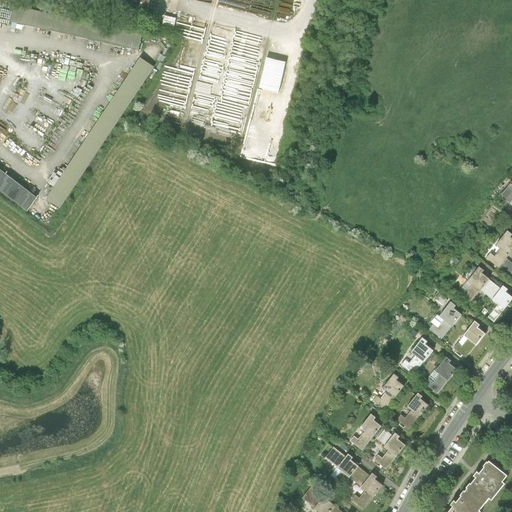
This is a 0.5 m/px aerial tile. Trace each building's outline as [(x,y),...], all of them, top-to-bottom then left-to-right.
[(511,201),(511,184),(502,196),(510,203),(511,201)] [(490,254),(486,259),(499,269),(499,268),(507,259),(511,252),(511,241),(510,240),(511,237),(507,234),(496,248),(500,251),(495,258),(490,254)] [(511,263),(507,259),(499,268),(511,278),(511,263)] [(461,289),(458,294),(470,304),(480,291),(488,281),(481,275),(483,272),(478,268),(468,282),(471,285),(465,292),(461,289)] [(501,291),(488,281),(480,291),(493,301),(501,291)] [(503,288),(501,291),(493,301),(492,302),(497,307),(504,312),(511,301),(511,299),(506,294),(507,292),(503,288)] [(434,324),(430,328),(443,338),(461,316),(454,310),(456,307),(451,303),(440,317),(444,320),(438,327),(434,324)] [(494,323),(504,312),(497,307),(488,318),(494,323)] [(458,344),(454,349),(466,359),(485,336),(477,330),(479,327),(475,323),(464,337),(467,340),(462,347),(458,344)] [(405,360),(402,365),(414,375),(432,352),(425,347),(427,344),(422,340),(412,354),(415,357),(409,364),(405,360)] [(429,380),(425,385),(438,395),(456,372),(449,366),(451,363),(446,360),(435,373),(439,376),(433,383),(429,380)] [(399,377),(394,373),(383,388),(388,392),(377,405),(386,412),(405,387),(396,380),(399,377)] [(401,416),(397,420),(409,430),(429,405),(419,398),(421,396),(417,392),(406,406),(411,411),(405,419),(401,416)] [(354,436),(350,441),(362,451),(382,426),(373,419),(375,416),(371,413),(360,427),(365,431),(358,440),(354,436)] [(377,440),(385,446),(392,436),(385,430),(377,440)] [(378,456),(374,461),(387,471),(407,446),(397,438),(399,436),(395,433),(392,436),(385,446),(384,447),(389,451),(382,459),(378,456)] [(325,458),(336,467),(345,457),(333,447),(325,458)] [(331,477),(327,482),(339,491),(350,478),(359,467),(349,459),(351,457),(347,454),(345,457),(336,467),(341,472),(335,480),(331,477)] [(467,489),(466,490),(484,505),(489,499),(492,501),(505,484),(503,482),(508,476),(489,461),(488,463),(487,462),(483,467),(484,467),(479,474),(477,472),(474,476),(476,478),(471,484),(470,483),(466,488),(467,489)] [(350,478),(360,486),(369,475),(359,467),(350,478)] [(355,496),(351,501),(363,510),(383,486),(374,478),(375,476),(371,473),(369,475),(360,486),(366,491),(359,499),(355,496)] [(302,498),(313,507),(322,496),(311,487),(302,498)] [(480,511),(479,511),(484,505),(466,490),(465,492),(464,491),(460,496),(461,497),(456,502),(454,501),(450,505),(453,507),(448,511),(480,511)] [(331,511),(336,507),(327,500),(329,497),(324,493),(322,496),(313,507),(319,511),(318,511),(331,511)]
